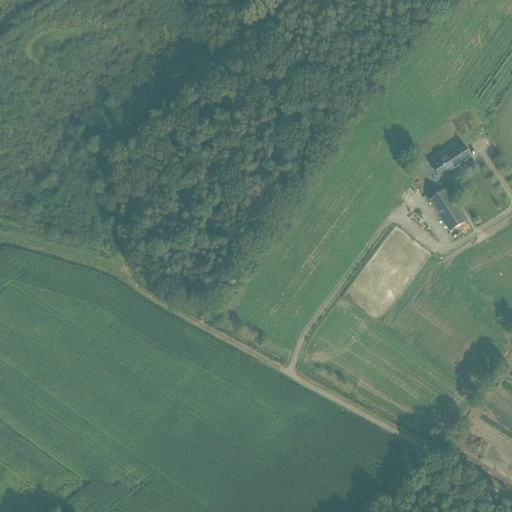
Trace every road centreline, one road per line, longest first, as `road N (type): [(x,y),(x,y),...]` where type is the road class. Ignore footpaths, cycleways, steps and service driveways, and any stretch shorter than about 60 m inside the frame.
road 1 (track): [(511,505),(301,385)]
road 2 (track): [(100,267),(301,385)]
